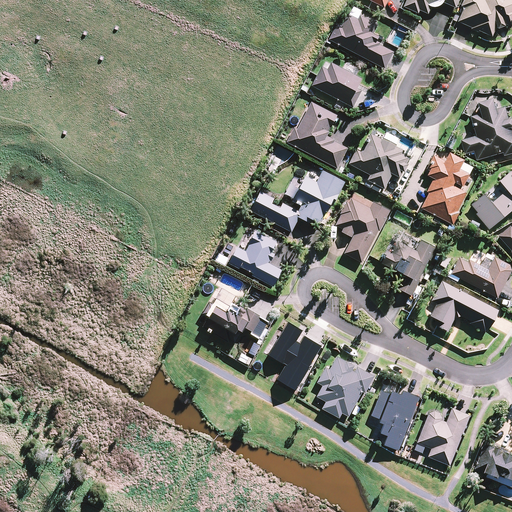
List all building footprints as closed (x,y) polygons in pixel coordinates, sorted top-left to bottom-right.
[(443,3),(455,8),(459,0),(406,0),(403,7),(418,14),(419,11),(427,14),(430,8),(431,8),(433,8),(435,8),(437,8),(439,7),(440,6),(442,5),(443,3)] [(495,29),(496,30),(504,27),(505,25),(511,27),(511,24),(511,0),(463,0),(457,15),(454,14),(452,21),(471,28),(470,31),(480,35),(481,32),(492,37),(495,29)] [(337,24),(329,40),(385,69),(394,52),(379,44),(380,43),(376,41),(379,36),(373,33),(378,24),(360,15),(358,19),(347,14),(341,26),(337,24)] [(327,70),(321,68),(311,86),(352,108),(360,91),(356,89),(361,79),(351,73),(354,67),(346,63),(343,69),(331,63),(327,70)] [(494,98),(476,103),(477,108),(472,109),(474,116),(470,117),(476,138),(461,142),(464,155),(473,152),(476,160),(502,153),(503,156),(511,153),(511,137),(510,138),(507,129),(510,128),(504,107),(496,109),(494,98)] [(336,116),(310,102),(298,127),(294,126),(286,142),(336,168),(347,148),(325,137),(336,116)] [(401,133),(389,127),(382,140),(372,135),(362,153),(356,150),(348,164),(370,175),(367,180),(383,189),(391,174),(399,178),(411,156),(393,147),(401,133)] [(444,162),(432,156),(426,168),(429,169),(426,175),(433,179),(426,192),(428,193),(420,208),(451,224),(467,194),(452,186),(453,183),(462,188),(472,168),(462,162),(463,161),(448,153),(444,162)] [(491,188),(470,205),(477,213),(475,214),(488,229),(511,209),(511,170),(498,181),(506,191),(498,197),(491,188)] [(291,232),(298,218),(312,225),(313,221),(320,225),(330,204),(332,205),(344,182),(322,171),(316,182),(305,176),(299,189),(290,185),(285,194),(293,199),(291,202),(300,207),(297,211),(282,203),(279,208),(271,203),(273,199),(260,192),(250,211),(291,232)] [(370,209),(349,197),(333,227),(352,238),(343,253),(361,263),(389,211),(373,202),(370,209)] [(511,227),(510,225),(498,236),(511,251),(511,227)] [(281,270),(269,264),(274,255),(271,253),(276,242),(255,231),(245,251),(236,246),(227,263),(239,269),(240,267),(252,273),(251,275),(273,286),(281,270)] [(436,248),(420,240),(415,251),(397,242),(392,252),(387,249),(380,263),(403,274),(396,288),(411,295),(428,259),(430,259),(436,248)] [(459,257),(451,273),(498,298),(511,270),(511,269),(511,265),(510,265),(494,257),(488,269),(469,259),(468,261),(459,257)] [(499,310),(442,280),(432,300),(437,303),(430,316),(436,319),(434,323),(437,325),(448,331),(455,318),(461,316),(471,321),(470,323),(485,331),(486,329),(488,330),(499,310)] [(207,328),(206,330),(228,343),(229,341),(234,344),(243,328),(251,332),(249,336),(257,340),(267,323),(259,318),(261,316),(246,308),(245,310),(232,303),(230,306),(212,296),(201,314),(208,318),(203,326),(207,328)] [(206,334),(198,329),(194,336),(202,341),(206,334)] [(357,367),(355,372),(352,370),(354,365),(337,356),(329,370),(325,367),(317,383),(322,386),(316,396),(325,401),(322,409),(338,418),(341,412),(348,416),(361,391),(364,393),(373,376),(357,367)] [(381,390),(371,415),(379,418),(378,422),(382,424),(379,432),(386,435),(382,444),(397,450),(419,398),(403,391),(401,395),(391,391),(390,394),(381,390)] [(428,414),(427,415),(416,442),(431,448),(427,456),(450,466),(470,416),(451,408),(446,422),(441,421),(442,420),(442,418),(442,417),(441,416),(441,415),(440,413),(439,413),(438,412),(437,411),(436,411),(435,411),(433,411),(432,411),(431,411),(430,412),(429,413),(428,414)] [(511,453),(510,453),(510,451),(505,449),(504,451),(486,444),(476,470),(489,475),(488,477),(511,486),(511,453)]
